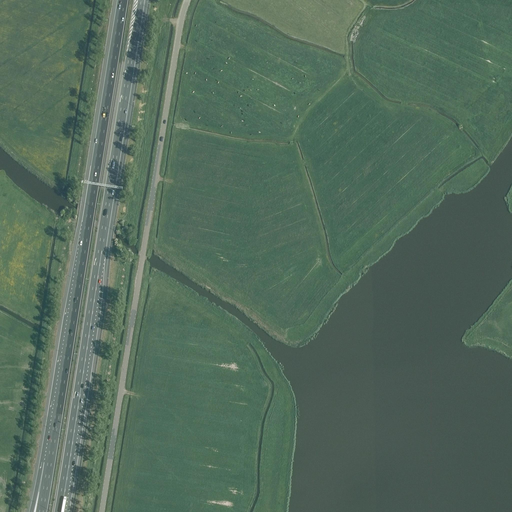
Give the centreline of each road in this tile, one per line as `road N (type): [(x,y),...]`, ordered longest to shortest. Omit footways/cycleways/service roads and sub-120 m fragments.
road 1 (unclassified): [(101,511),(188,0)]
road 2 (motorway): [(58,511),(141,0)]
road 3 (motorway): [(122,0),(47,463)]
